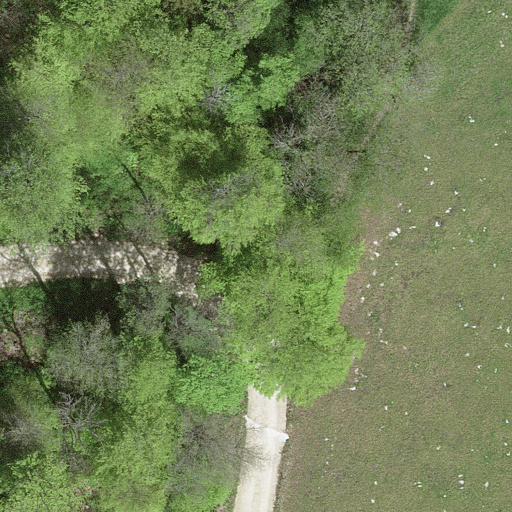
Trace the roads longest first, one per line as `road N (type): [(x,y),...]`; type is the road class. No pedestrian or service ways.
road 1 (track): [(265,404),(399,0)]
road 2 (track): [(265,404),(255,344),(236,312),(199,281),(154,267),(0,274)]
